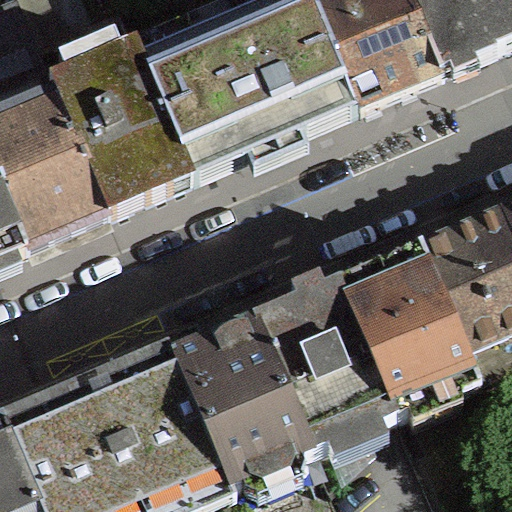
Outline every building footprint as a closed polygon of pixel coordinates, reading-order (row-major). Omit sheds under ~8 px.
[(313,13),(307,0),(292,0),(140,65),(193,189),(248,166),(254,180),(309,156),(303,142),(358,119),(313,13)] [(441,83),(405,0),(344,0),(313,13),(358,119),(441,83)] [(511,0),(405,0),(441,83),(450,80),(451,82),(498,62),(497,60),(511,53),(511,0)] [(0,195),(28,260),(110,225),(51,86),(16,4),(0,10),(0,195)] [(110,225),(193,189),(140,65),(134,51),(51,86),(110,225)] [(0,271),(28,260),(0,195),(0,271)] [(511,216),(503,220),(511,239),(511,216)] [(511,239),(503,220),(421,255),(480,393),(511,379),(511,239)] [(340,289),(338,290),(397,428),(480,393),(421,255),(420,255),(418,256),(417,255),(414,256),(414,258),(399,264),(398,262),(395,264),(396,266),(381,272),(380,270),(377,272),(377,273),(363,280),(361,278),(359,279),(359,281),(344,288),(343,286),(340,287),(340,289)] [(255,326),(314,464),(397,428),(338,290),(324,296),(319,285),(292,297),(297,309),(259,325),(259,324),(255,326)] [(178,359),(175,360),(172,361),(231,499),(314,464),(255,326),(201,349),(196,339),(180,346),(177,350),(177,354),(178,359)] [(172,361),(6,432),(40,511),(222,511),(235,507),(231,499),(172,361)] [(0,511),(40,511),(6,432),(0,434),(0,511)]
